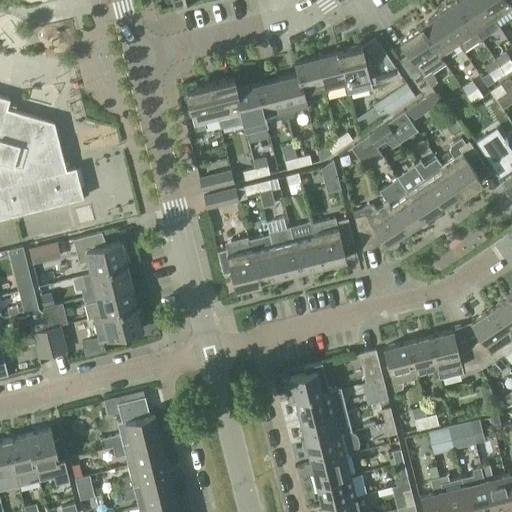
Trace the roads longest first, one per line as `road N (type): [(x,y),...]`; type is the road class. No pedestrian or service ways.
road 1 (tertiary): [(208,351),(136,57)]
road 2 (residential): [(255,340),(449,290),(511,247)]
road 3 (residential): [(136,57),(327,0)]
road 4 (residential): [(299,511),(255,340)]
road 5 (residential): [(161,364),(0,402)]
road 6 (tertiary): [(248,511),(208,351)]
road 7 (residential): [(196,511),(161,364)]
